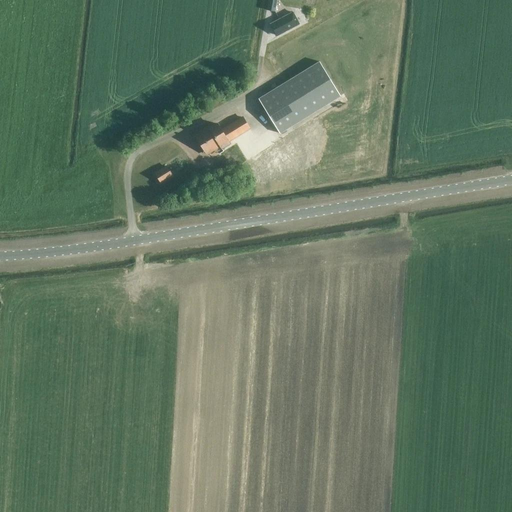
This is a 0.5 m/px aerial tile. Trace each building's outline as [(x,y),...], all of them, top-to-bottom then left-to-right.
[(268,0),(267,10),(275,11),(276,0),(268,0)] [(271,24),(277,35),(299,24),(293,12),(271,24)] [(319,62),(259,99),(279,133),(340,96),(319,62)] [(220,146),(221,148),(230,143),(228,140),(249,128),(243,117),(222,130),(218,124),(213,127),(211,125),(195,135),(206,154),(220,146)] [(155,174),(160,182),(172,175),(167,166),(155,174)]
